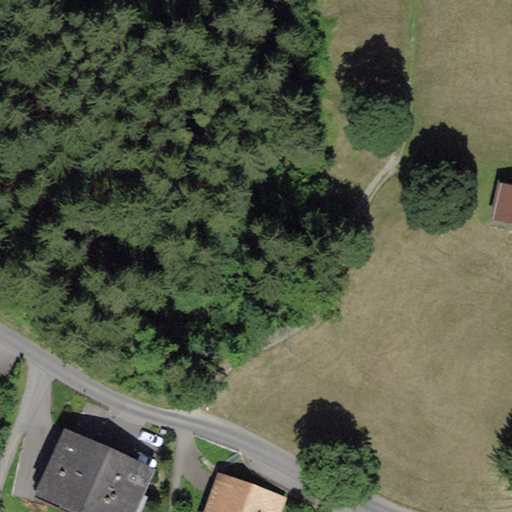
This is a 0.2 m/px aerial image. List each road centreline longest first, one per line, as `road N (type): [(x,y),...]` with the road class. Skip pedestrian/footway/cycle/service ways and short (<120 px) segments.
road 1 (residential): [(382,511),(237,434),(110,395),(0,328)]
road 2 (track): [(187,420),(300,298),(401,147)]
